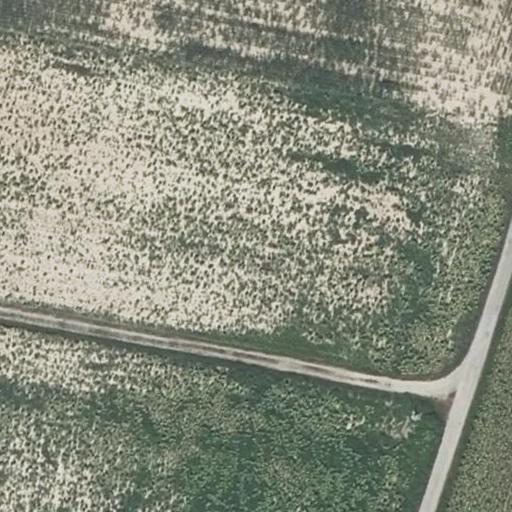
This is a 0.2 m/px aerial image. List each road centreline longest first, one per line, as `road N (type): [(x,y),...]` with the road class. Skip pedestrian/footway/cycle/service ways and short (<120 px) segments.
road 1 (track): [(459,382),(422,394),(0,316)]
road 2 (unclassified): [(418,511),(511,236)]
